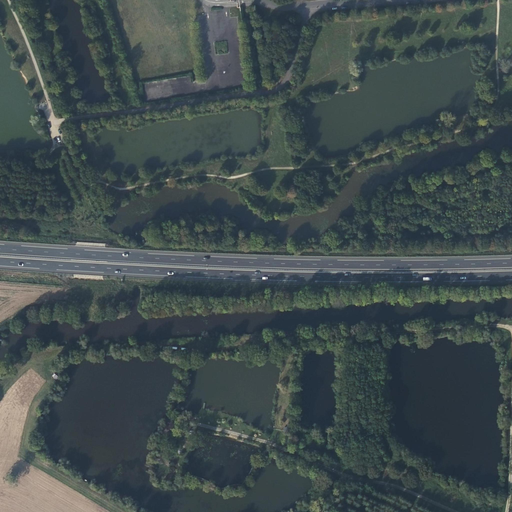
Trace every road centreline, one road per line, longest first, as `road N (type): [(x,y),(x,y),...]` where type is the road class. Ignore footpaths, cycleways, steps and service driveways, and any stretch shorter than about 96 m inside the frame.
road 1 (trunk): [(0,261),(291,277),(511,275)]
road 2 (trunk): [(511,263),(293,264),(0,249)]
road 3 (track): [(511,327),(85,346)]
road 4 (unclassified): [(305,4),(293,62),(272,90),(52,119)]
road 5 (track): [(454,511),(342,476),(306,511)]
road 6 (track): [(342,476),(211,428)]
